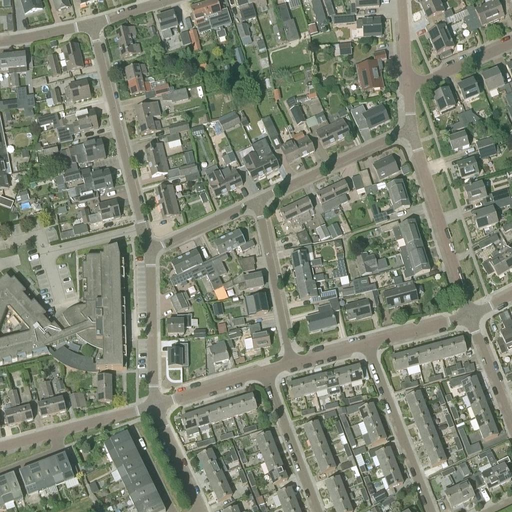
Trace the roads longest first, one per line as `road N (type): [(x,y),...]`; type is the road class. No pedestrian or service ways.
road 1 (residential): [(149,250),(90,23)]
road 2 (residential): [(468,316),(411,127)]
road 3 (residential): [(430,511),(366,343)]
road 4 (residential): [(259,200),(411,127)]
road 5 (unclassified): [(291,364),(259,200)]
road 6 (residential): [(154,406),(149,250)]
road 7 (residential): [(317,511),(264,372)]
road 8 (residential): [(149,250),(259,200)]
road 9 (residential): [(511,428),(468,316)]
